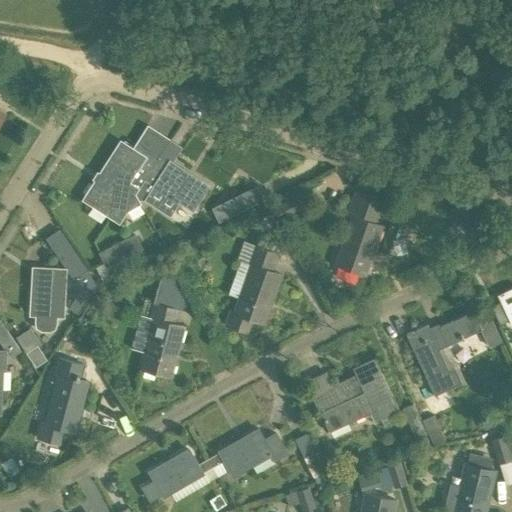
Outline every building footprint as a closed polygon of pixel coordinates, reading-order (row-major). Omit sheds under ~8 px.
[(135,194),(157,159),(150,154),(146,159),(121,143),(87,195),(110,210),(108,214),(118,221),(122,215),(141,204),(136,195),(135,194)] [(135,194),(136,195),(139,189),(149,195),(145,202),(170,217),(179,201),(192,209),(208,186),(160,155),(157,159),(135,194)] [(366,275),(382,227),(374,224),(382,199),(357,191),(349,214),(353,216),(336,265),(366,275)] [(278,221),(302,208),(296,196),(272,210),(278,221)] [(235,198),(225,203),(231,216),(242,211),(235,198)] [(277,224),(271,213),(263,218),(268,228),(277,224)] [(73,280),(87,270),(60,229),(45,238),(73,280)] [(143,250),(135,234),(99,253),(106,268),(143,250)] [(264,324),(281,275),(272,271),(278,254),(254,245),(243,277),(247,278),(235,313),(230,311),(225,325),(247,333),(251,320),(264,324)] [(62,316),(63,303),(64,281),(65,271),(45,270),(45,280),(34,279),(32,314),(36,314),(35,323),(36,328),(42,332),(50,332),(55,329),(57,324),(57,316),(62,316)] [(87,270),(73,280),(80,291),(69,308),(78,314),(97,285),(87,270)] [(511,290),(500,296),(504,304),(491,310),(498,325),(511,319),(511,322),(511,290)] [(171,377),(184,326),(174,324),(178,310),(155,303),(151,318),(155,319),(141,369),(171,377)] [(439,349),(482,330),(473,311),(431,331),(428,325),(406,335),(435,396),(462,384),(454,366),(448,369),(439,349)] [(0,342),(10,358),(20,351),(0,320),(0,342)] [(16,337),(36,367),(47,359),(39,346),(42,344),(31,327),(16,337)] [(75,432),(89,381),(81,379),(85,365),(59,358),(55,373),(59,374),(45,425),(42,424),(39,438),(59,444),(63,429),(75,432)] [(399,411),(375,358),(352,368),(357,378),(344,384),(342,381),(333,385),(326,371),(305,381),(320,414),(321,413),(329,432),(373,412),(377,421),(399,411)] [(416,439),(427,434),(413,404),(402,409),(416,439)] [(434,446),(445,440),(434,415),(422,420),(434,446)] [(219,453),(208,459),(213,467),(224,460),(233,477),(270,455),(274,462),(289,453),(276,431),(263,439),(258,429),(219,452),(219,453)] [(499,465),(511,461),(504,436),(492,440),(499,465)] [(156,508),(204,480),(187,450),(139,478),(156,508)] [(314,478),(326,472),(316,452),(304,458),(314,478)] [(394,488),(407,484),(400,460),(387,464),(394,488)] [(485,511),(495,472),(465,465),(460,485),(450,483),(445,508),(454,511),(453,511),(485,511)] [(314,511),(317,511),(309,487),(285,495),(288,506),(300,503),(303,511),(314,511)] [(393,511),(395,500),(365,495),(361,511),(393,511)]
